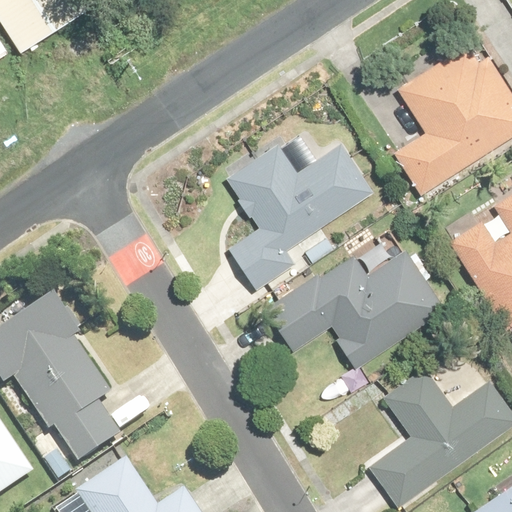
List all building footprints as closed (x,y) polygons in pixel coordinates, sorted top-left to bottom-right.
[(86,0),(0,0),(0,12),(21,50),(92,9),(86,0)] [(0,39),(0,59),(8,55),(0,39)] [(480,62),(467,43),(398,90),(426,132),(394,154),(423,197),(511,136),(511,96),(486,58),(480,62)] [(324,154),(307,130),(279,150),(275,144),(224,180),(258,228),(229,250),(258,291),(266,285),(272,293),(333,249),(320,230),(372,193),(337,144),(324,154)] [(511,193),(494,205),(511,231),(495,242),(482,222),(450,242),(507,330),(511,326),(511,193)] [(367,275),(351,253),(267,312),(295,353),(330,329),(360,372),(443,314),(400,252),(367,275)] [(58,296),(0,332),(0,379),(4,386),(16,379),(51,433),(57,429),(79,463),(119,437),(98,405),(111,397),(74,339),(82,334),(58,296)] [(425,371),(385,399),(409,434),(365,464),(396,510),(511,430),(511,413),(489,380),(450,407),(425,371)] [(0,422),(0,497),(35,473),(0,422)] [(157,506),(126,463),(79,497),(89,511),(199,511),(183,488),(157,506)] [(511,511),(511,487),(473,511),(511,511)]
